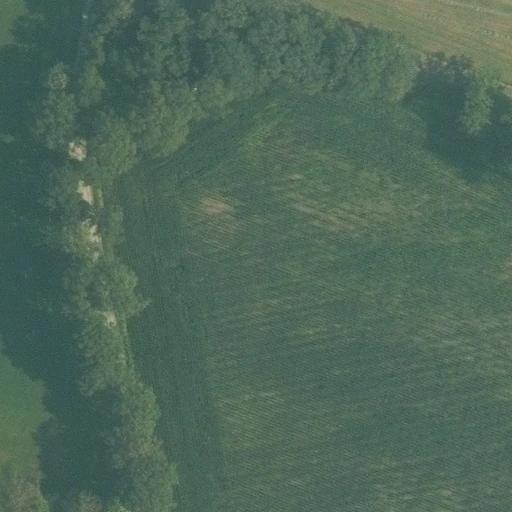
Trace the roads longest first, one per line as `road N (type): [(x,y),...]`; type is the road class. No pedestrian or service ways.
road 1 (unclassified): [(134,511),(71,153),(71,109),(99,0)]
road 2 (unclassified): [(178,0),(511,125)]
